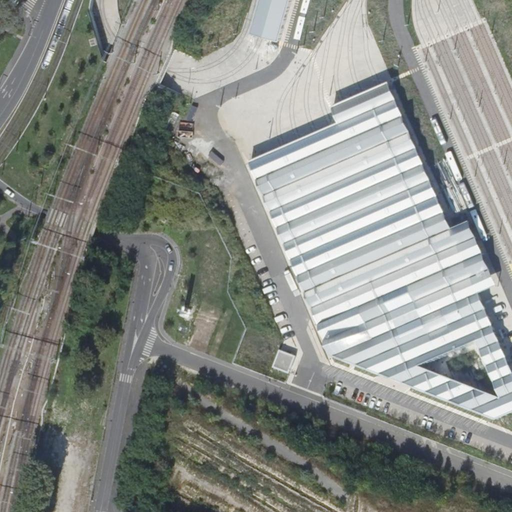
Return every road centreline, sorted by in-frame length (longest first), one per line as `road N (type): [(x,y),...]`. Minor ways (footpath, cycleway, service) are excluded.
road 1 (residential): [(140,335),(100,511)]
road 2 (residential): [(131,240),(22,203),(0,186)]
road 3 (residential): [(140,335),(173,261),(159,240),(131,240)]
